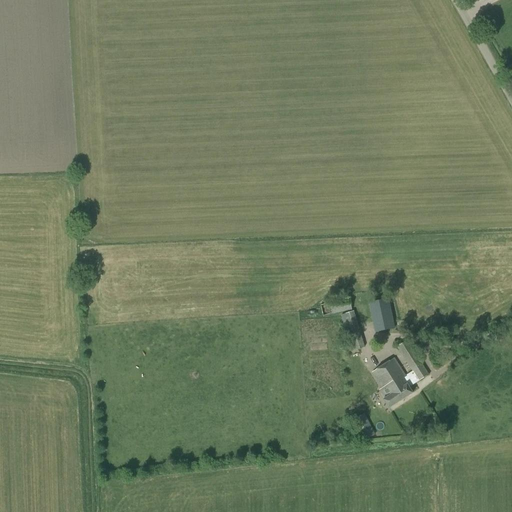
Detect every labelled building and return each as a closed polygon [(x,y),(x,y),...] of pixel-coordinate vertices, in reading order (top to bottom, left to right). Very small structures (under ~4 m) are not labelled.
[(323,317),(351,311),(349,299),(320,305),(323,317)] [(375,333),(394,329),(388,299),(368,303),(375,333)] [(348,352),(364,348),(354,311),(340,315),(349,346),(346,347),(348,352)] [(394,358),(371,373),(381,389),(379,390),(384,399),(382,400),(388,409),(412,393),(409,388),(428,376),(407,342),(398,348),(413,372),(406,376),(394,358)] [(363,442),(373,437),(361,416),(352,421),(363,442)]
